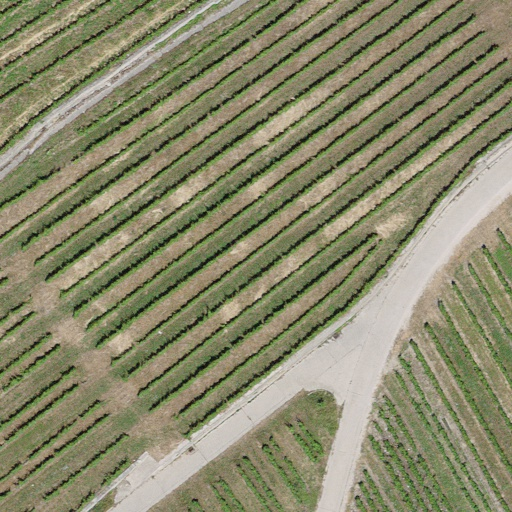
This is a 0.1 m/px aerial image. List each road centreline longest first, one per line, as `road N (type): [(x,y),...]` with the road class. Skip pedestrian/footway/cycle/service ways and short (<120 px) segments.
road 1 (track): [(511,176),(434,256),(363,356),(360,401),(331,511)]
road 2 (track): [(363,356),(325,371),(131,511)]
